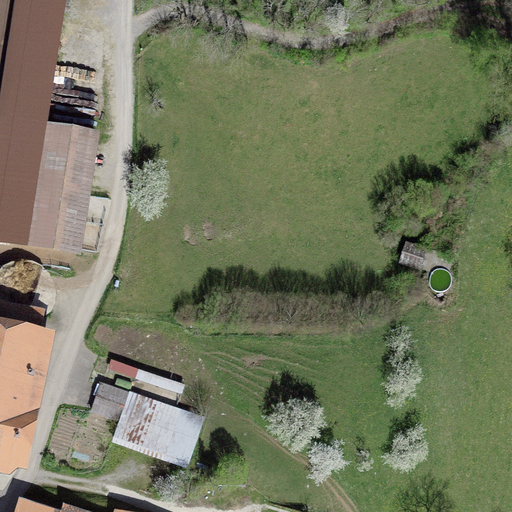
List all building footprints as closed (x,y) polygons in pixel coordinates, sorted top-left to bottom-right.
[(18,0),(0,120),(0,237),(21,241),(38,132),(39,132),(59,0),(18,0)] [(39,132),(38,132),(21,241),(71,248),(88,139),(39,132)] [(0,304),(42,316),(51,303),(53,291),(49,275),(41,267),(26,260),(15,259),(0,266),(0,304)] [(0,458),(14,461),(39,342),(0,333),(0,458)] [(116,418),(110,434),(181,461),(196,419),(99,382),(89,408),(116,418)] [(53,511),(22,503),(19,511),(53,511)]
